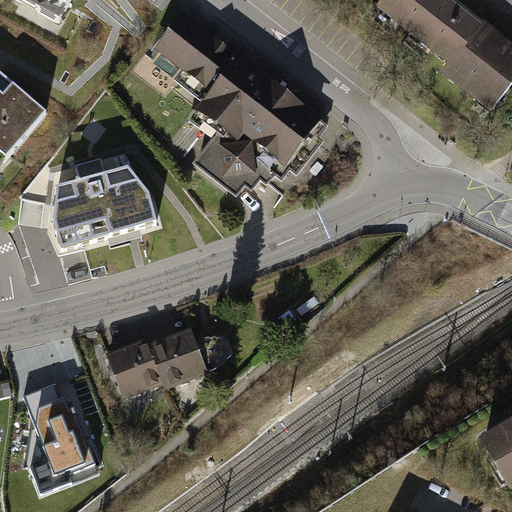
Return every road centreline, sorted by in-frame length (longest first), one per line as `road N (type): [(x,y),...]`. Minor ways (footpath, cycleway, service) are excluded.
road 1 (tertiary): [(403,190),(235,263),(0,328)]
road 2 (residential): [(226,0),(368,115),(403,190)]
